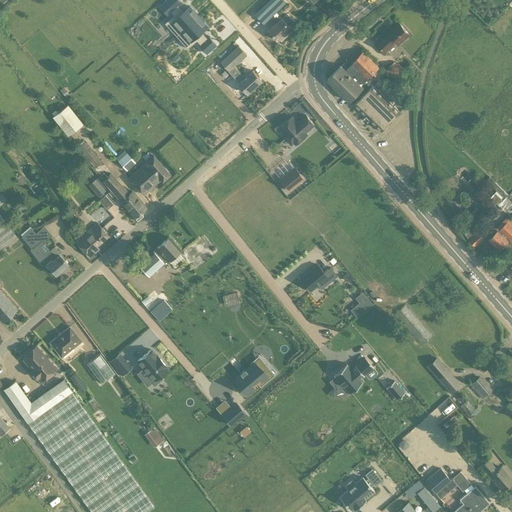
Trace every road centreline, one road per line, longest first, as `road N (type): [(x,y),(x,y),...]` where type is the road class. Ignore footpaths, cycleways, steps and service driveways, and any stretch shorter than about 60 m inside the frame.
road 1 (residential): [(0,349),(235,140),(314,82)]
road 2 (secondary): [(511,317),(314,82)]
road 3 (residential): [(0,394),(83,511)]
